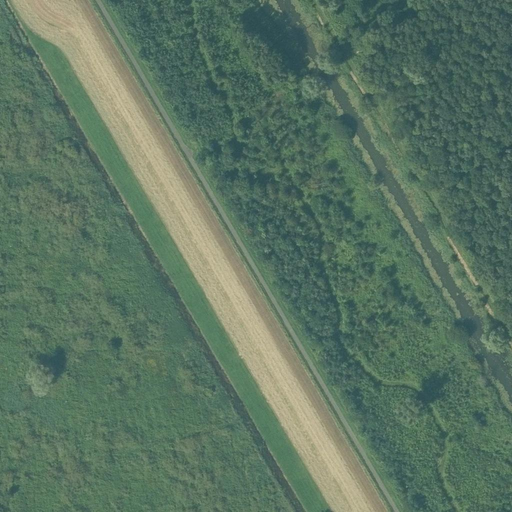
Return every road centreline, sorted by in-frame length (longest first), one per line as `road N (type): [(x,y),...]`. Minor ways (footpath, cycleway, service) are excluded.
road 1 (unknown): [(189,0),(208,69),(229,103),(233,166),(255,177),(272,170),(295,177),(321,225),(319,259),(340,313),(339,340),(378,382),(417,387),(441,426),(439,476),(456,511)]
road 2 (track): [(511,336),(316,0)]
